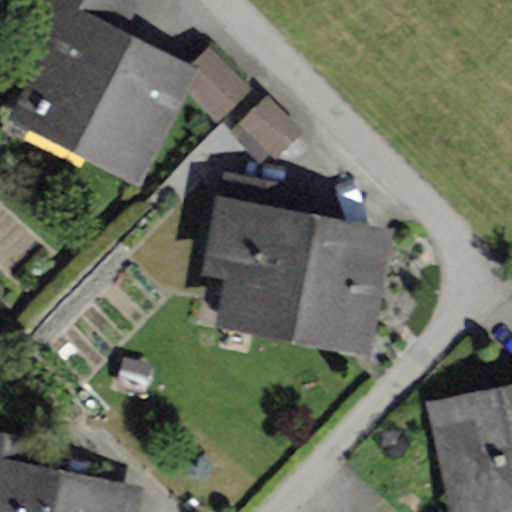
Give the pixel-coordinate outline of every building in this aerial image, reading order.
[(213,124),(246,92),(206,52),(185,71),(117,36),(132,6),(119,0),(29,0),(18,23),(44,36),(0,121),(0,125),(130,192),(181,92),(213,124)] [(298,135),(262,97),(225,132),(257,165),(266,156),(271,161),(298,135)] [(308,192),(220,175),(214,203),(206,201),(191,280),(214,285),(204,335),(359,366),(384,236),(302,220),(308,192)] [(511,511),(511,383),(423,405),(443,511),(511,511)] [(132,511),(136,495),(21,470),(27,445),(0,438),(0,511),(132,511)]
